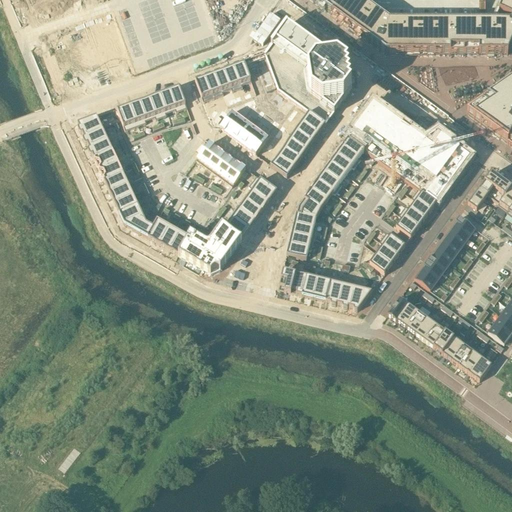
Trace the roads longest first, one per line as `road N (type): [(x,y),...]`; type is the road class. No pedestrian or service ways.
road 1 (residential): [(52,114),(113,245),(207,298),(357,333)]
road 2 (residential): [(0,188),(58,292),(108,335),(112,354),(26,466),(36,511)]
road 3 (residential): [(488,155),(281,2)]
road 4 (residential): [(511,428),(389,338),(357,333)]
road 5 (residential): [(180,68),(52,114)]
road 6 (residential): [(281,2),(243,47),(180,68)]
